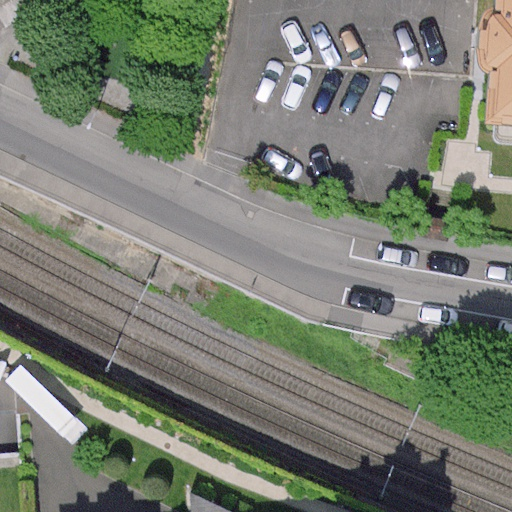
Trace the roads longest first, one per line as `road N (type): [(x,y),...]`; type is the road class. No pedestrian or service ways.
road 1 (residential): [(0,116),(299,254),(511,299)]
road 2 (unknown): [(229,158),(261,3),(269,0)]
